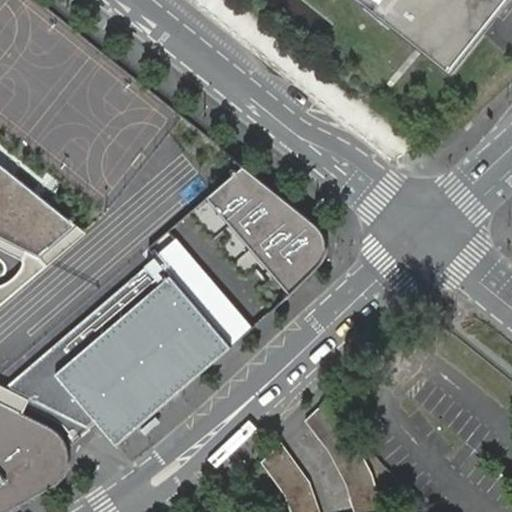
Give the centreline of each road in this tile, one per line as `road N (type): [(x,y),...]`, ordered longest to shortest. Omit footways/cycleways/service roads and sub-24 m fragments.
road 1 (tertiary): [(128,0),(424,233)]
road 2 (tertiary): [(424,233),(257,394)]
road 3 (tertiary): [(257,394),(115,511)]
road 4 (unknown): [(169,470),(0,400)]
road 5 (residential): [(336,511),(317,462),(257,394)]
road 6 (tertiary): [(424,233),(511,147)]
